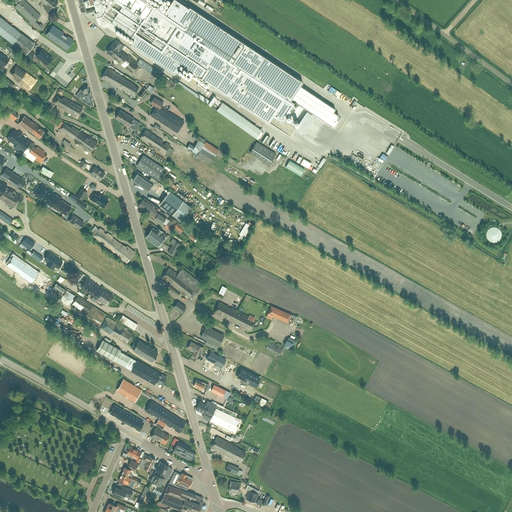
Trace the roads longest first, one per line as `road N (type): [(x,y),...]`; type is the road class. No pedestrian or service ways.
road 1 (tertiary): [(206,469),(70,0)]
road 2 (unclassified): [(511,84),(391,0)]
road 3 (unclassified): [(126,431),(0,358)]
road 4 (unclassified): [(511,207),(398,137)]
road 5 (unknown): [(163,318),(173,324),(199,307),(247,334),(268,334)]
